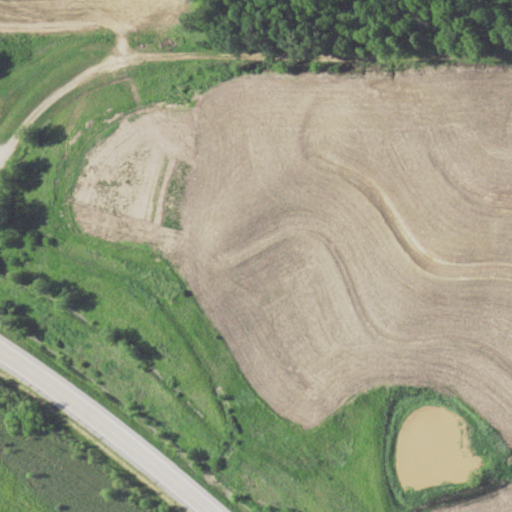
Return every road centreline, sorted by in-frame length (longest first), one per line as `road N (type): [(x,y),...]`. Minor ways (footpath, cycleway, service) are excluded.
road 1 (residential): [(0,147),(53,85),(123,57),(442,54)]
road 2 (primary): [(197,511),(0,354)]
